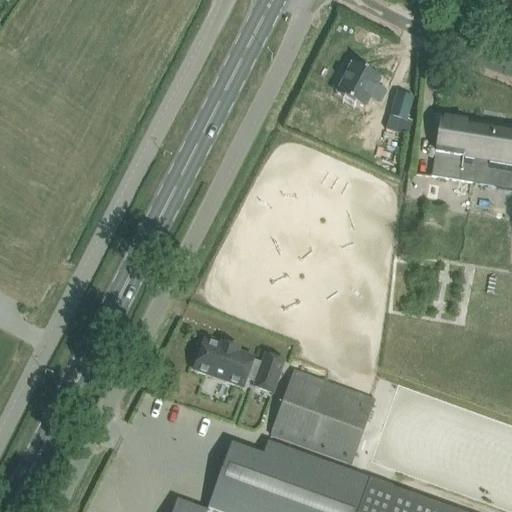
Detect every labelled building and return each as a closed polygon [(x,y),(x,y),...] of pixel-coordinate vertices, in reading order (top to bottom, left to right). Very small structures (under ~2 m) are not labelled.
[(381,79),(351,64),(336,95),(365,110),(370,101),(379,105),(386,91),(377,87),(381,79)] [(388,121),(385,131),(409,138),(414,139),(415,122),(410,121),(414,96),(419,71),(413,69),(404,95),(397,93),(388,121)] [(511,191),(511,129),(441,118),(438,138),(431,178),(511,191)] [(339,134),(351,139),(357,127),(345,121),(339,134)] [(330,134),(325,144),(335,150),(341,140),(330,134)] [(394,166),(389,179),(408,185),(412,172),(394,166)] [(204,341),(194,371),(242,389),(246,380),(255,383),(254,387),(272,394),(284,362),(265,355),(262,364),(252,360),(253,358),(237,353),(238,349),(222,343),(220,347),(204,341)] [(292,372),(269,435),(350,465),(373,403),(292,372)] [(459,511),(260,440),(239,499),(273,511),(459,511)]
